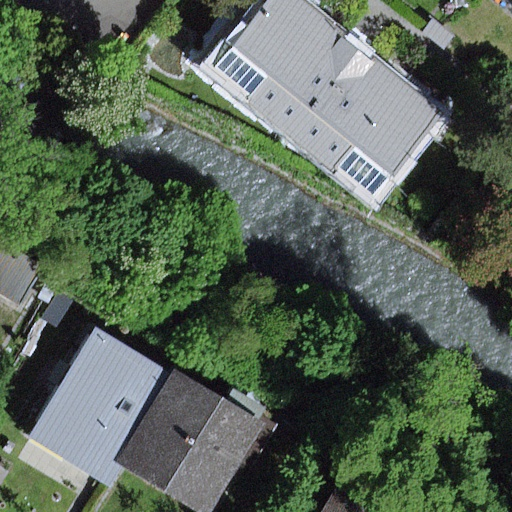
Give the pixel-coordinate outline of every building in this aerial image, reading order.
[(360,48),(301,0),(272,0),(214,71),(290,133),(360,48)] [(433,20),(422,34),(448,53),(459,38),(433,20)] [(375,202),(444,113),(360,48),(290,133),(375,202)] [(0,243),(0,290),(22,303),(42,267),(0,243)] [(96,329),(30,437),(92,475),(105,482),(171,374),(96,329)] [(200,511),(211,511),(267,423),(178,369),(121,463),(200,511)] [(92,475),(30,437),(17,458),(80,496),(92,475)] [(383,511),(342,485),(324,511),(383,511)]
